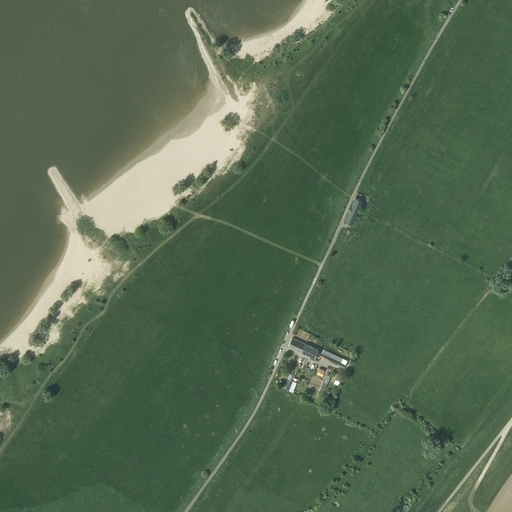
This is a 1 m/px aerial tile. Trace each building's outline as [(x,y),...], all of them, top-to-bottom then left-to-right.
[(363,202),(355,198),(345,221),(353,225),(363,202)] [(302,352),(305,344),(297,340),(293,348),(302,352)] [(310,358),(314,348),(310,346),(305,356),(310,358)] [(314,348),(310,358),(315,361),(317,356),(316,355),(318,350),(314,348)] [(326,389),(332,375),(327,373),(322,388),(326,389)] [(289,390),(293,381),(290,380),(288,385),(286,384),(284,388),(289,390)]
